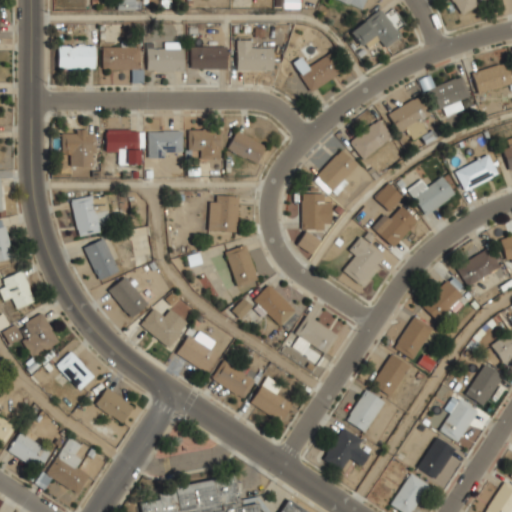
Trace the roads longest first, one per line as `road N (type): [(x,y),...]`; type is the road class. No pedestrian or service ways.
road 1 (tertiary): [(32,0),(36,205),(78,308),(122,355),(352,511)]
road 2 (residential): [(511,27),(439,49),(369,85),(282,164),(270,199),(284,258),(375,320)]
road 3 (residential): [(511,201),(425,254),(282,465)]
road 4 (residential): [(307,137),(265,101),(32,98)]
road 5 (tertiary): [(176,394),(96,511)]
